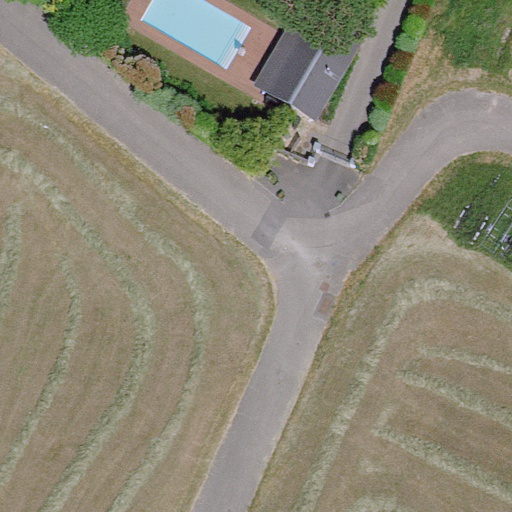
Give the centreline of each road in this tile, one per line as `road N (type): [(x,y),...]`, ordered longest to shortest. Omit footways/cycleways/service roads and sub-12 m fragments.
road 1 (residential): [(0,12),(326,273)]
road 2 (residential): [(223,511),(326,273)]
road 3 (residential): [(326,273),(441,144),(470,126),(511,126)]
